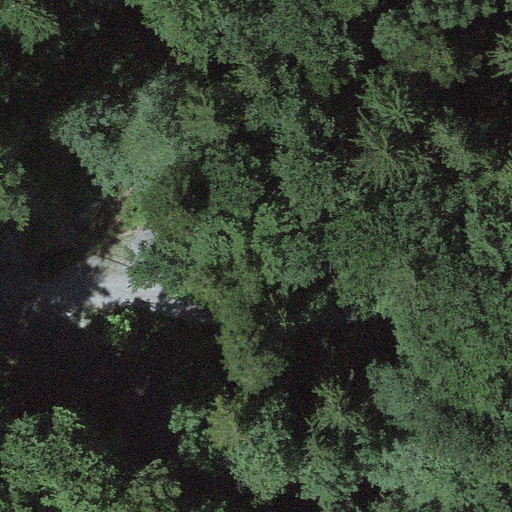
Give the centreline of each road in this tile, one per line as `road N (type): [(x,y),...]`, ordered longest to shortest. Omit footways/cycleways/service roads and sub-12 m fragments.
road 1 (track): [(19,317),(157,393),(295,453),(511,461)]
road 2 (track): [(19,317),(118,281),(352,311),(511,260)]
